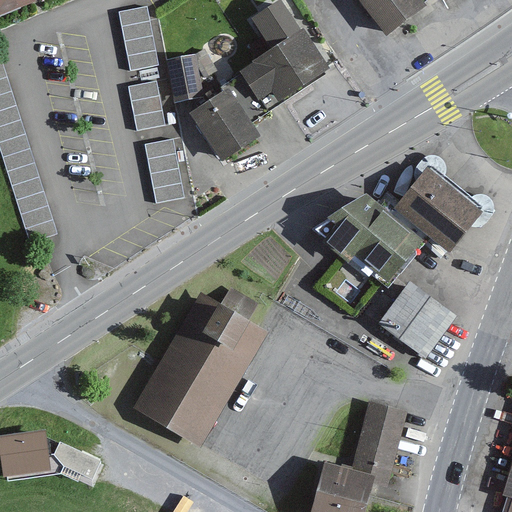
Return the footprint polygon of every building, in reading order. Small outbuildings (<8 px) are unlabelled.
[(35,0),(0,0),(0,15),(37,2),(35,0)] [(330,68),(284,0),(274,0),(245,20),(267,51),(238,71),(240,73),(223,85),(226,89),(251,126),(326,75),(325,72),(330,68)] [(426,0),(358,0),(387,37),(427,6),(424,2),(426,0)] [(148,7),(118,13),(130,72),(160,66),(148,7)] [(221,70),(209,47),(196,54),(208,76),(221,70)] [(58,235),(1,54),(0,53),(0,146),(31,243),(58,235)] [(204,96),(196,54),(168,60),(175,102),(204,96)] [(158,81),(128,87),(137,131),(167,126),(158,81)] [(226,89),(190,114),(223,161),(259,136),(251,126),(226,89)] [(173,139),(146,145),(157,203),(185,198),(173,139)] [(482,212),(427,169),(395,209),(450,252),(482,212)] [(420,244),(363,199),(318,223),(332,235),(323,248),(340,260),(316,288),(355,315),(377,285),(382,288),(420,244)] [(455,319),(408,285),(380,324),(427,358),(455,319)] [(221,304),(202,293),(135,408),(202,447),(268,333),(248,321),(259,303),(230,287),(221,304)] [(371,401),(353,469),(376,475),(391,479),(409,411),(371,401)] [(45,432),(0,440),(5,483),(57,474),(92,490),(104,464),(59,441),(45,432)] [(366,511),(376,475),(353,469),(325,462),(311,511),(366,511)]
